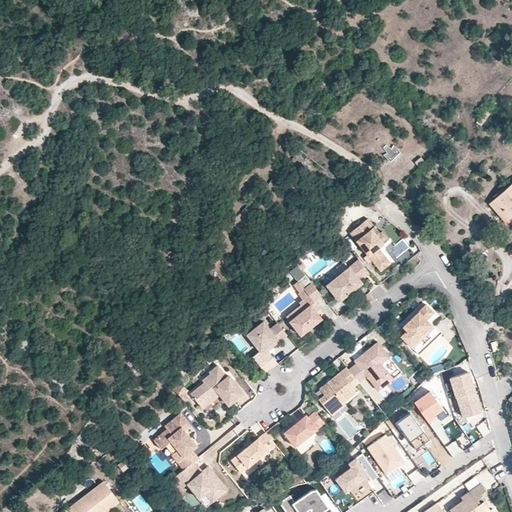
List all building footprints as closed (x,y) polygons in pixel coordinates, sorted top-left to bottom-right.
[(481,126),(493,109),(489,107),(478,124),(481,126)] [(403,142),(403,138),(403,134),(401,131),(400,127),(399,125),(397,122),(394,119),(391,117),(388,115),(384,114),(380,113),(375,113),(371,114),(366,116),(363,118),(359,121),(357,124),(354,128),(353,133),(352,136),(352,140),(353,145),(354,150),(357,153),(360,158),(364,161),(369,162),(375,164),(379,164),(384,163),(388,162),(389,161),(400,151),(402,146),(403,142)] [(511,182),(489,203),(505,221),(511,215),(511,182)] [(368,220),(350,234),(375,265),(385,257),(379,249),(389,241),(382,232),(377,237),(372,230),(375,228),(368,220)] [(380,234),(375,228),(372,230),(377,237),(380,234)] [(391,264),(385,257),(375,265),(381,272),(391,264)] [(370,276),(359,262),(326,288),(340,306),(364,287),(360,283),(370,276)] [(321,295),(318,292),(306,275),(297,282),(304,290),(298,295),(303,300),(299,303),(300,305),(304,310),(289,322),(300,335),(321,319),(312,308),(316,304),(313,301),(321,295)] [(286,317),(289,322),(304,310),(300,305),(286,317)] [(434,313),(426,305),(403,327),(406,331),(401,336),(419,355),(440,335),(426,320),(434,313)] [(270,330),(263,321),(247,335),(259,351),(260,351),(264,348),(270,344),(272,347),(287,335),(278,323),(270,330)] [(442,333),(435,326),(433,327),(440,335),(442,333)] [(390,357),(378,342),(354,361),(356,364),(349,370),(358,382),(366,376),(378,391),(393,379),(381,364),(390,357)] [(277,363),(267,351),(264,348),(260,351),(259,351),(253,357),(266,373),(277,363)] [(402,372),(390,357),(381,364),(393,379),(402,372)] [(227,377),(218,365),(209,372),(210,374),(202,381),(204,383),(191,394),(196,400),(198,403),(208,396),(212,401),(221,394),(229,404),(243,393),(229,376),(227,377)] [(346,367),(320,389),(325,395),(319,400),(331,415),(345,404),(343,402),(356,392),(352,388),(359,382),(358,382),(349,370),(346,367)] [(469,373),(451,379),(463,416),(481,410),(469,373)] [(431,390),(414,401),(428,421),(444,410),(431,390)] [(212,401),(208,396),(198,403),(203,409),(212,401)] [(427,435),(408,408),(394,418),(407,437),(400,442),(410,456),(426,445),(421,439),(427,435)] [(325,423),(315,411),(308,418),(306,415),(284,433),(295,447),(325,423)] [(197,446),(185,431),(191,426),(181,413),(165,426),(167,429),(154,440),(161,449),(166,445),(173,454),(172,455),(177,462),(178,461),(181,459),(187,467),(194,461),(199,458),(192,450),(197,446)] [(482,437),(492,432),(487,421),(476,426),(482,437)] [(275,444),(266,432),(249,445),(251,447),(247,450),(246,448),(231,460),(240,472),(275,444)] [(387,437),(368,450),(387,478),(399,470),(406,465),(387,437)] [(352,471),(337,481),(348,496),(370,481),(372,484),(379,479),(363,456),(348,466),(352,471)] [(128,467),(122,460),(117,464),(123,471),(128,467)] [(187,484),(193,491),(199,486),(205,494),(212,502),(228,490),(211,469),(209,470),(207,470),(206,468),(202,471),(194,461),(187,467),(174,477),(183,487),(187,484)] [(403,475),(399,470),(387,478),(391,484),(403,475)] [(466,487),(476,480),(473,475),(463,482),(466,487)] [(119,502),(103,480),(61,511),(105,511),(110,508),(111,508),(119,502)] [(491,511),(483,500),(480,502),(478,499),(481,497),(480,495),(486,491),(480,483),(460,497),(462,500),(449,509),(451,511),(491,511)] [(205,494),(199,486),(193,491),(199,499),(205,494)] [(291,498),(280,504),(284,511),(330,511),(318,494),(312,495),(296,506),(291,498)] [(444,511),(437,502),(422,511),(444,511)]
